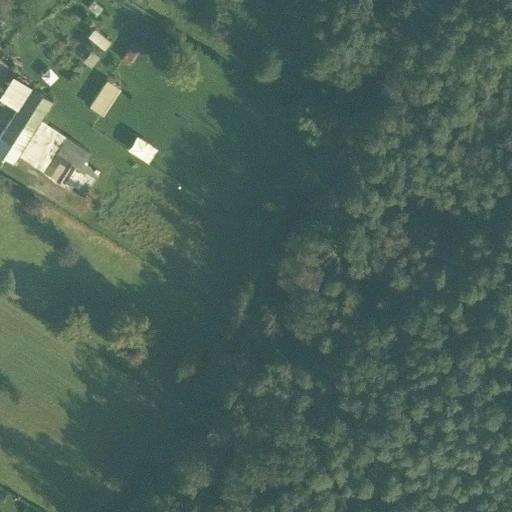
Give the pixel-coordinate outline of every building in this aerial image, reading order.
[(109,42),(94,29),(87,36),(103,49),(109,42)] [(132,43),(121,59),(128,64),(139,47),(132,43)] [(0,98),(15,108),(30,86),(12,75),(0,93),(0,98)] [(101,115),(119,87),(105,78),(88,106),(101,115)] [(52,98),(30,86),(15,108),(0,132),(0,152),(13,161),(52,98)] [(54,152),(78,167),(80,164),(88,150),(64,136),(54,152)] [(54,152),(53,151),(40,171),(66,187),(78,167),(54,152)] [(97,174),(80,164),(78,167),(66,187),(83,197),(97,174)]
